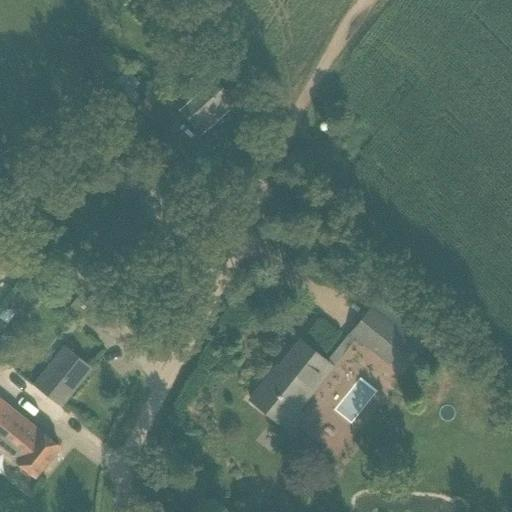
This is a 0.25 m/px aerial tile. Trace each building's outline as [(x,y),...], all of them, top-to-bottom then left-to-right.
[(180,110),(187,117),(200,132),(233,103),(213,81),(180,110)] [(81,87),(61,98),(67,108),(87,98),(81,87)] [(134,108),(157,133),(174,119),(151,92),(134,108)] [(145,124),(128,105),(114,117),(132,136),(145,124)] [(109,170),(140,197),(153,182),(122,155),(109,170)] [(13,194),(32,210),(56,182),(39,166),(13,194)] [(100,241),(111,251),(126,265),(156,230),(131,207),(100,241)] [(69,306),(94,327),(105,314),(79,293),(69,306)] [(351,332),(388,363),(405,342),(368,311),(351,332)] [(249,399),(265,412),(287,430),(299,416),(290,408),(327,363),(300,341),(279,367),(281,369),(266,387),(262,383),(249,399)] [(31,386),(60,408),(91,368),(62,346),(31,386)] [(0,450),(18,465),(20,466),(18,468),(19,471),(25,476),(29,476),(30,474),(34,477),(59,445),(0,399),(0,450)]
